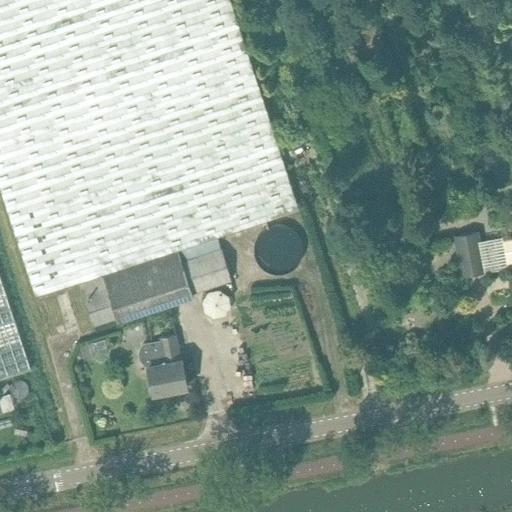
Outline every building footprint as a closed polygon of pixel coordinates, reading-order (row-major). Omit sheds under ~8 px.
[(93,325),(116,317),(117,321),(193,296),(192,293),(230,280),(216,236),(299,209),(230,0),(0,0),(0,184),(36,295),(78,281),(93,325)] [(468,213),(463,214),(464,216),(479,214),(474,187),(464,189),(468,213)] [(462,276),(508,265),(502,236),(481,241),(478,230),(453,235),(462,276)] [(0,378),(31,368),(0,273),(0,378)] [(142,345),(139,352),(140,359),(146,364),(148,365),(150,373),(153,393),(187,386),(183,367),(182,359),(180,359),(175,334),(174,334),(160,337),(160,340),(144,343),(142,345)]
